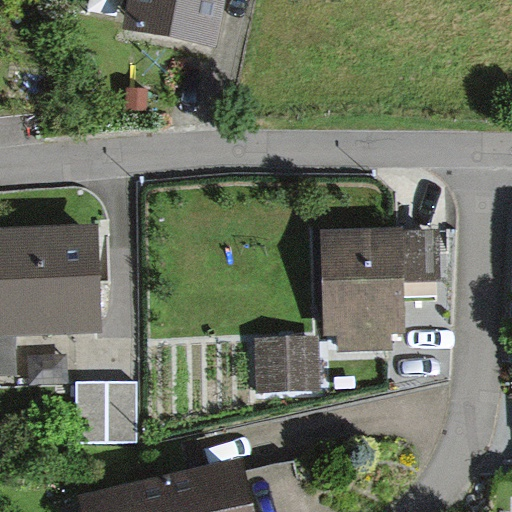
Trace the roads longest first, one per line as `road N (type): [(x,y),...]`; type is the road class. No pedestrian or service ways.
road 1 (residential): [(0,164),(154,145),(483,153)]
road 2 (residential): [(483,153),(469,419),(429,511)]
